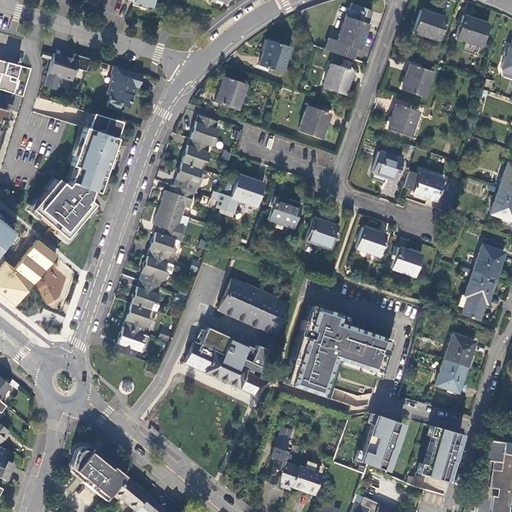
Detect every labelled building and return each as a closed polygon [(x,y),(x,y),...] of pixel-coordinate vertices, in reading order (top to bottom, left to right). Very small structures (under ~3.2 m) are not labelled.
[(347,8),(335,41),(326,38),(322,49),(351,59),(354,48),(357,49),(370,11),(360,7),(358,12),(347,8)] [(436,39),(444,18),(419,9),(412,30),(436,39)] [(487,24),(461,15),(454,37),(479,46),(487,24)] [(266,39),(257,65),(279,72),(288,46),(266,39)] [(511,72),(511,47),(507,46),(500,68),(511,72)] [(42,87),(54,91),(58,78),(70,81),(73,71),(76,70),(84,72),(88,60),(72,55),(71,60),(51,54),(42,87)] [(18,65),(0,59),(0,90),(12,94),(16,84),(8,82),(9,76),(14,78),(18,65)] [(330,64),(322,87),(343,94),(350,71),(330,64)] [(409,64),(400,89),(421,96),(430,71),(409,64)] [(104,107),(117,111),(118,107),(127,109),(134,88),(137,89),(140,76),(110,66),(108,76),(110,76),(104,95),(108,96),(104,107)] [(492,76),(487,75),(484,85),(490,86),(492,76)] [(243,85),(221,77),(213,102),(235,110),(243,85)] [(394,104),(386,129),(407,136),(416,111),(394,104)] [(306,106),(298,131),(319,138),(327,113),(306,106)] [(88,112),(69,165),(73,167),(68,182),(64,187),(55,179),(29,210),(63,239),(91,205),(86,200),(89,190),(96,193),(120,121),(88,112)] [(214,122),(195,115),(188,139),(206,145),(209,136),(213,137),(216,128),(213,127),(214,122)] [(206,145),(188,139),(180,161),(198,168),(201,159),(204,160),(207,151),(205,151),(206,145)] [(400,160),(377,152),(369,172),(393,180),(400,160)] [(198,168),(180,161),(171,185),(191,192),(194,184),(196,185),(198,178),(201,179),(204,170),(198,168)] [(511,164),(506,162),(497,188),(511,192),(511,164)] [(407,170),(401,186),(411,189),(410,192),(433,200),(441,180),(417,171),(416,173),(407,170)] [(261,183),(235,175),(228,197),(254,206),(261,183)] [(171,185),(170,185),(167,192),(163,191),(157,207),(180,214),(183,205),(188,207),(193,192),(191,192),(171,185)] [(511,215),(511,192),(497,188),(488,213),(510,221),(511,215)] [(212,191),(209,198),(215,200),(217,192),(212,191)] [(298,205),(273,197),(266,219),(291,227),(298,205)] [(180,214),(157,207),(152,224),(154,224),(151,232),(153,233),(176,240),(182,224),(178,222),(180,214)] [(179,241),(187,217),(180,214),(178,222),(182,224),(176,240),(178,241),(179,241)] [(336,226),(310,218),(302,239),(328,248),(336,226)] [(0,243),(9,232),(0,225),(0,296),(3,299),(12,306),(21,295),(53,255),(34,240),(11,269),(0,260),(0,243)] [(384,235),(361,227),(354,247),(377,255),(384,235)] [(175,250),(178,241),(176,240),(153,233),(145,255),(164,262),(165,262),(168,255),(170,256),(172,249),(175,250)] [(200,239),(197,247),(203,249),(206,241),(200,239)] [(503,253),(480,245),(471,270),(494,278),(503,253)] [(420,255),(396,247),(389,267),(413,275),(420,255)] [(164,271),(161,270),(164,262),(145,255),(138,279),(157,286),(159,279),(161,280),(164,271)] [(494,278),(471,270),(462,295),(465,296),(459,314),(477,320),(483,302),(485,303),(494,278)] [(231,278),(217,309),(274,335),(288,303),(231,278)] [(155,292),(157,286),(138,279),(130,303),(148,309),(151,301),(154,302),(157,293),(155,292)] [(145,318),(148,309),(130,303),(122,326),(140,333),(141,333),(143,326),(145,327),(148,319),(145,318)] [(378,373),(390,340),(342,324),(336,321),(338,314),(309,304),(308,308),(313,309),(308,321),(304,320),(302,319),(298,335),(303,336),(296,358),(291,356),(289,363),(294,365),(287,385),(319,395),(332,357),(378,373)] [(313,309),(308,308),(304,320),(308,321),(313,309)] [(345,316),(338,314),(336,321),(342,324),(345,316)] [(140,333),(122,326),(114,350),(133,357),(135,350),(137,350),(140,343),(137,342),(140,333)] [(192,342),(183,362),(237,387),(238,385),(254,392),(260,379),(252,375),(254,370),(256,371),(258,366),(257,365),(265,349),(256,344),(254,348),(206,326),(200,339),(201,339),(199,345),(192,342)] [(473,342),(450,334),(442,359),(464,367),(473,342)] [(303,336),(298,335),(291,356),(296,358),(303,336)] [(464,367),(442,359),(433,384),(455,392),(464,367)] [(146,362),(144,369),(151,371),(153,364),(146,362)] [(294,365),(289,363),(283,383),(287,385),(294,365)] [(0,396),(9,386),(0,377),(0,396)] [(253,394),(254,392),(238,385),(237,387),(253,394)] [(400,423),(374,415),(357,461),(366,464),(384,470),(390,452),(396,454),(399,445),(398,444),(400,439),(395,437),(400,423)] [(460,434),(434,426),(420,474),(446,481),(451,464),(454,465),(459,448),(456,447),(460,434)] [(279,427),(269,458),(274,460),(267,482),(288,489),(289,487),(295,466),(282,462),(285,452),(283,451),(290,430),(279,427)] [(511,441),(484,438),(481,459),(492,460),(494,461),(493,469),(490,469),(488,487),(496,488),(495,496),(491,495),(488,511),(506,511),(508,505),(511,505),(511,441)] [(109,492),(123,476),(89,447),(86,446),(83,445),(81,445),(78,446),(76,447),(74,448),(72,451),(67,470),(81,481),(81,482),(103,500),(109,492)] [(0,467),(8,472),(12,464),(4,460),(8,452),(0,448),(0,467)] [(289,487),(310,494),(318,473),(312,470),(314,464),(305,461),(302,467),(296,465),(295,466),(289,487)] [(8,472),(0,467),(0,477),(4,480),(8,472)] [(445,495),(448,483),(409,473),(406,485),(445,495)] [(132,511),(145,496),(123,476),(109,492),(132,511)] [(468,496),(478,498),(479,490),(469,488),(468,496)] [(132,511),(131,511),(164,511),(145,496),(132,511)] [(366,511),(368,508),(358,503),(353,501),(347,511),(366,511)]
